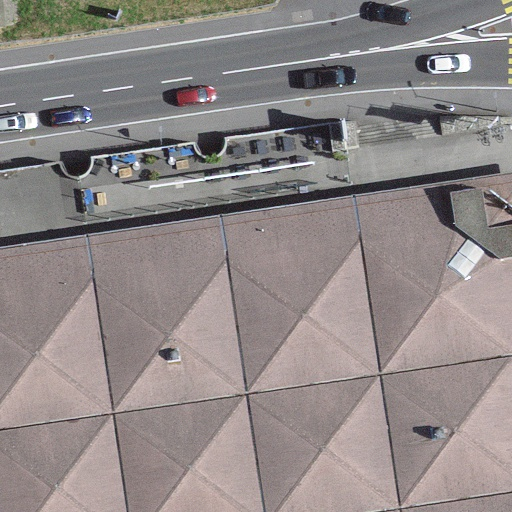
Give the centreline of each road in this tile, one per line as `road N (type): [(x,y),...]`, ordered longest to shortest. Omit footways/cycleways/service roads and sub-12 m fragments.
road 1 (secondary): [(37,99),(511,60)]
road 2 (secondary): [(476,0),(37,99)]
